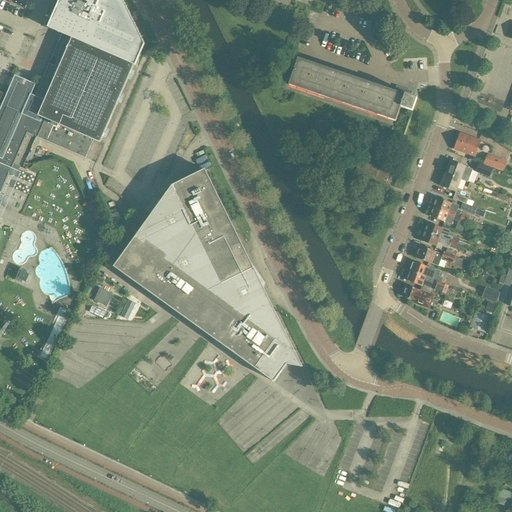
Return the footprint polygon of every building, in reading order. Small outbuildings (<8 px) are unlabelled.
[(76,0),(62,33),(134,64),(144,43),(122,0),(76,0)] [(0,193),(3,187),(9,173),(13,165),(27,132),(36,136),(37,137),(41,139),(85,158),(93,140),(100,143),(134,64),(62,33),(60,38),(58,43),(52,56),(50,61),(49,64),(47,69),(31,104),(29,109),(26,116),(25,115),(23,114),(15,111),(15,110),(15,109),(15,108),(14,107),(13,107),(12,106),(11,107),(10,107),(10,108),(9,108),(2,105),(0,104),(0,100),(3,93),(0,92),(0,193)] [(395,94),(297,61),(289,84),(396,121),(400,107),(412,111),(417,98),(405,94),(404,95),(396,92),(395,94)] [(32,100),(35,89),(16,84),(13,95),(32,100)] [(460,134),(454,150),(474,157),(480,141),(460,134)] [(507,161),(487,154),(483,165),(503,171),(507,161)] [(391,170),(380,166),(381,164),(361,157),(356,171),(368,176),(365,184),(383,191),(391,170)] [(472,170),(450,161),(446,174),(461,180),(468,182),(472,170)] [(474,171),(485,175),(488,167),(477,162),(474,171)] [(13,165),(9,173),(15,175),(18,167),(13,165)] [(295,352),(205,170),(172,186),(114,267),(274,382),(295,352)] [(446,174),(441,187),(456,192),(461,180),(446,174)] [(466,204),(468,199),(455,194),(453,199),(462,203),(466,204)] [(451,204),(437,198),(433,208),(469,221),(470,216),(457,211),(459,206),(451,203),(451,204)] [(477,208),(466,204),(462,203),(460,209),(474,215),(477,208)] [(469,221),(433,208),(430,217),(445,223),(447,218),(467,225),(469,221)] [(116,226),(122,224),(118,215),(112,218),(116,226)] [(428,223),(424,232),(458,244),(460,239),(449,235),(450,231),(428,223)] [(438,242),(456,249),(458,244),(424,232),(421,241),(436,247),(438,242)] [(458,244),(464,247),(469,248),(471,243),(460,239),(458,244)] [(443,252),(442,254),(421,246),(419,251),(417,251),(415,256),(417,257),(416,258),(439,267),(442,259),(453,263),(455,257),(455,256),(443,252)] [(413,262),(410,271),(433,280),(435,277),(432,276),(431,276),(426,274),(428,268),(413,262)] [(496,270),(505,273),(508,266),(498,262),(496,270)] [(25,281),(29,274),(21,270),(18,278),(25,281)] [(436,281),(433,280),(410,271),(406,281),(421,286),(422,284),(426,286),(428,282),(435,285),(436,281)] [(442,294),(446,283),(439,280),(435,292),(442,294)] [(402,296),(416,302),(415,303),(429,309),(434,296),(406,285),(405,287),(404,286),(403,290),(404,291),(402,296)] [(94,301),(107,307),(113,294),(100,288),(94,301)] [(496,302),(499,293),(492,290),(488,299),(496,302)] [(503,304),(506,295),(501,293),(498,302),(503,304)] [(495,305),(488,302),(485,311),(492,314),(495,305)] [(475,311),(469,327),(485,333),(491,318),(475,311)] [(504,506),(506,500),(511,501),(511,497),(511,492),(498,488),(495,496),(493,502),(504,506)]
